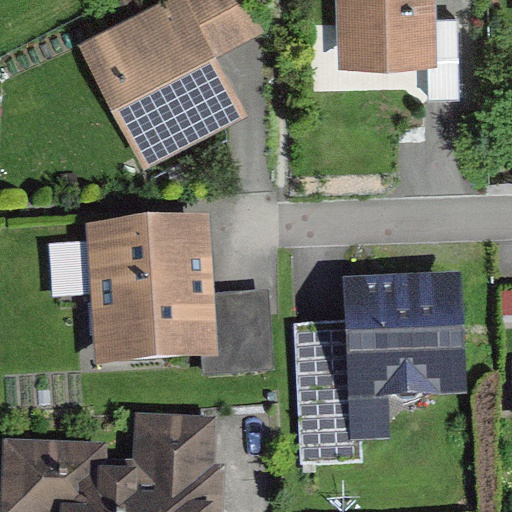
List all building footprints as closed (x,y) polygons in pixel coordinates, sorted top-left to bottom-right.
[(169,0),(173,8),(199,58),(254,29),(238,0),(169,0)] [(427,46),(428,96),(457,96),(455,19),(427,20),(426,0),(345,0),(347,48),(427,46)] [(225,106),(199,58),(173,8),(103,45),(154,143),(225,106)] [(104,349),(204,343),(204,302),(200,235),(97,242),(104,349)] [(352,293),(353,323),(359,393),(393,391),(401,399),(413,398),(421,390),(457,388),(452,288),(352,293)] [(264,298),(204,302),(204,343),(206,373),(269,369),(264,298)] [(362,463),(359,393),(353,323),(294,326),(300,466),(362,463)] [(209,511),(210,506),(200,506),(203,426),(148,431),(146,478),(66,474),(67,458),(16,456),(14,511),(26,511),(209,511)]
